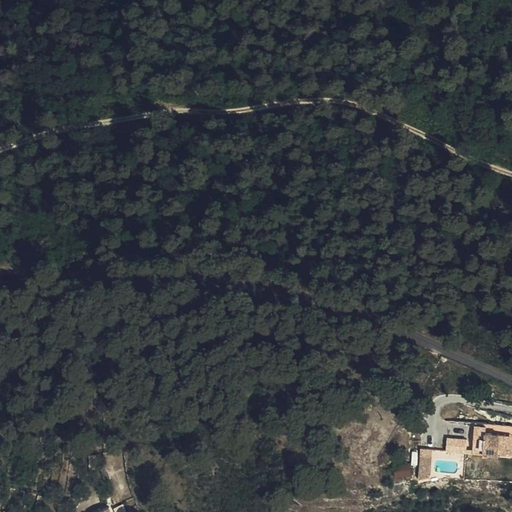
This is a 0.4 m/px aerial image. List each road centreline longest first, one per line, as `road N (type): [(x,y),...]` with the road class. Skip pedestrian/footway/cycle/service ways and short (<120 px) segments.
road 1 (unclassified): [(0,272),(291,291),(354,309),(511,381)]
road 2 (track): [(511,178),(342,101),(242,113),(160,108)]
